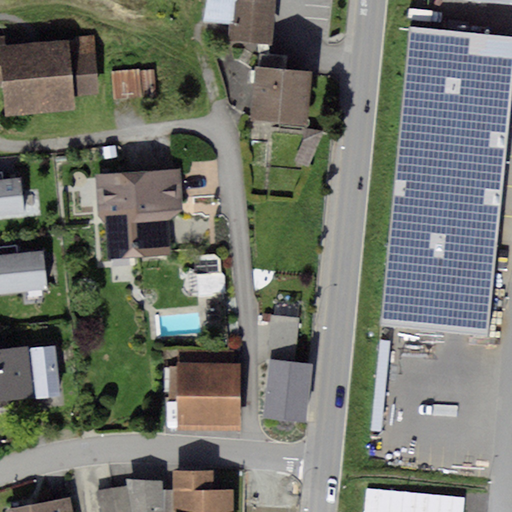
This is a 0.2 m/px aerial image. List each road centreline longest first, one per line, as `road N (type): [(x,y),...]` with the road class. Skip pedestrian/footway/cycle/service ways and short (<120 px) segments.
road 1 (primary): [(373,0),(327,463)]
road 2 (residential): [(248,455),(250,354),(232,147)]
road 3 (residential): [(0,474),(117,448),(248,455)]
